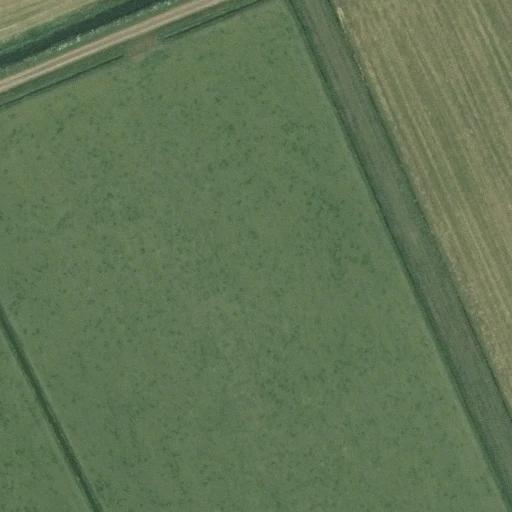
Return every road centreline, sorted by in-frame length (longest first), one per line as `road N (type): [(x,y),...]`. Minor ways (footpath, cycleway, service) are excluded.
road 1 (track): [(511,462),(308,0)]
road 2 (track): [(0,82),(205,0)]
